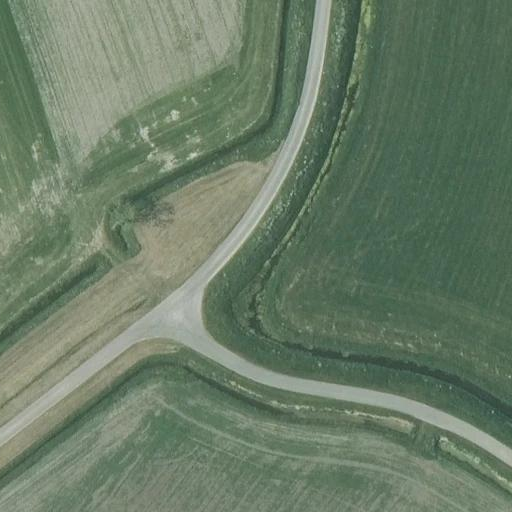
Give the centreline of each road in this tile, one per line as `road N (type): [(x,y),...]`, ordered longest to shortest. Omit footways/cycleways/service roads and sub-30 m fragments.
road 1 (unclassified): [(511,457),(416,410),(264,377),(215,352),(170,308)]
road 2 (unclassified): [(170,308),(244,229),(277,174),(304,110),(323,0)]
road 3 (unclassified): [(0,446),(170,308)]
